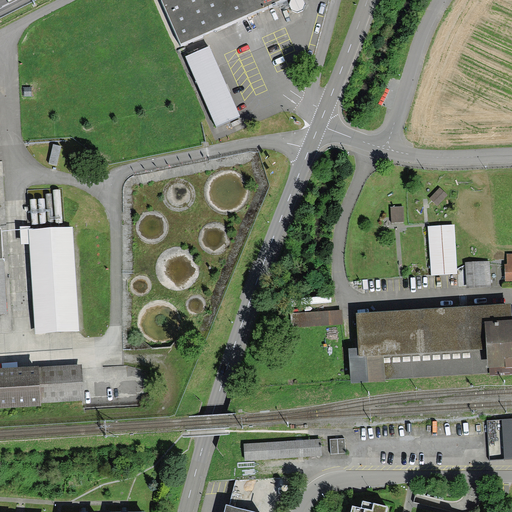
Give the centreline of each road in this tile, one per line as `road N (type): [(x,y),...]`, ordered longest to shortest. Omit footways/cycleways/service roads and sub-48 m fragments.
road 1 (residential): [(185,511),(234,345),(319,125)]
road 2 (residential): [(511,294),(354,296),(343,288),(334,257),(370,144)]
road 3 (residential): [(300,511),(314,492),(344,480),(511,474)]
road 4 (residential): [(386,148),(442,0)]
road 5 (residential): [(319,125),(367,0)]
road 6 (residential): [(386,148),(427,160),(511,156)]
road 7 (unknown): [(309,102),(280,71),(309,0)]
